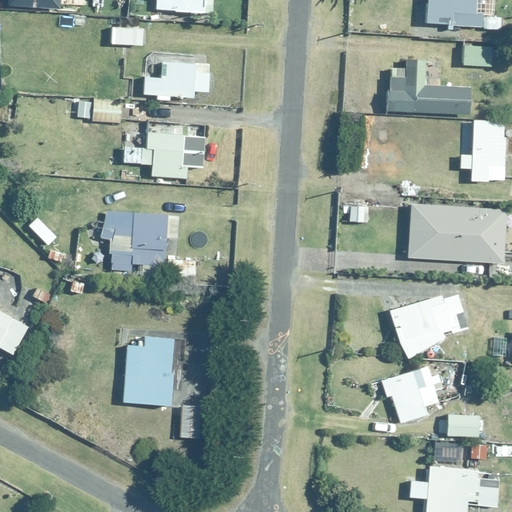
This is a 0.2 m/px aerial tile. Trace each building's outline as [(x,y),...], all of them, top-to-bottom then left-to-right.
[(154,0),(154,3),(172,4),(172,11),(211,11),(210,0),(154,0)] [(473,0),(424,0),(424,24),(428,25),(448,25),(448,32),(464,32),(464,26),(479,26),(480,10),(473,10),(473,0)] [(142,25),(108,25),(108,44),(141,45),(142,25)] [(498,46),(460,44),(459,65),(497,67),(498,46)] [(382,110),(390,110),(466,113),(467,86),(423,85),(424,59),(403,58),(403,69),(388,69),(387,88),(383,88),(382,110)] [(207,61),(144,59),(143,94),(155,94),(154,100),(169,101),(169,96),(193,97),(193,90),(206,90),(207,61)] [(120,99),(91,98),(90,122),(119,122),(120,99)] [(502,182),(502,116),(469,116),(469,154),(458,154),(458,168),(468,168),(468,182),(502,182)] [(151,164),(150,177),(186,178),(186,167),(203,168),(204,135),(198,135),(198,125),(145,124),(144,140),(135,140),(135,149),(138,149),(138,164),(151,164)] [(347,202),(346,221),(367,222),(368,203),(347,202)] [(503,262),(504,207),(408,204),(406,259),(503,262)] [(176,213),(106,212),(106,219),(94,219),(94,228),(98,228),(98,240),(106,240),(106,253),(109,253),(109,270),(129,271),(129,262),(163,263),(164,237),(176,237),(176,213)] [(440,292),(384,312),(404,360),(443,337),(441,332),(448,329),(449,332),(458,329),(454,317),(463,314),(455,292),(441,297),(440,292)] [(0,348),(11,355),(27,326),(0,311),(0,348)] [(120,402),(170,404),(172,338),(132,337),(131,345),(122,345),(120,402)] [(385,379),(383,380),(400,423),(427,412),(424,405),(436,400),(432,390),(442,386),(436,372),(430,375),(425,363),(385,379)] [(200,406),(177,406),(177,437),(200,437),(200,406)] [(486,443),(468,443),(467,458),(485,459),(486,443)] [(480,467),(427,465),(426,480),(408,479),(407,496),(424,497),(422,511),(465,511),(466,505),(495,507),(496,478),(479,477),(480,467)]
